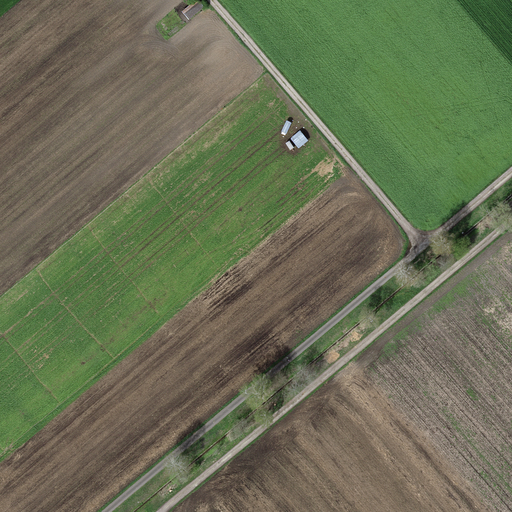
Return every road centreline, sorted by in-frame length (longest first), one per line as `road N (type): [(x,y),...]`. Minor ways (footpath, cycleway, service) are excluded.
road 1 (track): [(511,221),(159,511)]
road 2 (track): [(105,511),(422,244)]
road 3 (track): [(422,244),(206,0)]
